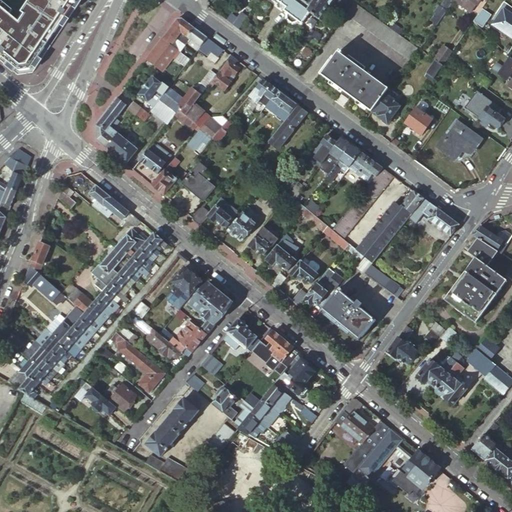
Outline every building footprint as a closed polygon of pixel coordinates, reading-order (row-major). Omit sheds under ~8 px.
[(0,0),(0,5),(9,13),(12,9),(0,0)] [(0,61),(17,75),(32,73),(80,0),(30,0),(17,20),(9,13),(0,5),(0,61)] [(275,0),(286,8),(284,11),(288,14),(288,15),(287,16),(286,18),(287,20),(287,21),(288,22),(290,23),(291,24),(292,24),(294,24),(295,24),(297,23),(298,23),(298,22),(302,25),(310,13),(293,0),(275,0)] [(293,0),(310,13),(319,19),(328,7),(330,7),(335,1),(334,0),(293,0)] [(444,0),(440,7),(447,12),(454,0),(444,0)] [(354,2),(346,14),(409,60),(418,48),(400,35),(389,27),(354,3),(354,2)] [(511,15),(511,14),(511,8),(503,2),(495,14),(498,16),(492,25),(511,38),(511,15)] [(440,7),(438,6),(435,11),(436,12),(443,17),(447,12),(440,7)] [(482,9),(473,22),(482,29),(491,15),(482,9)] [(443,17),(436,12),(430,20),(437,25),(443,17)] [(239,30),(248,18),(241,13),(237,18),(231,14),(226,21),(239,30)] [(187,38),(194,29),(182,19),(177,20),(172,26),(180,33),(187,38)] [(473,22),(481,30),(482,29),(473,22)] [(393,23),(389,27),(400,35),(404,30),(393,23)] [(252,28),(246,24),(242,29),(248,34),(252,28)] [(172,26),(162,39),(180,52),(184,46),(175,40),(180,33),(172,26)] [(207,38),(194,29),(187,38),(190,40),(197,45),(200,48),(207,39),(207,38)] [(190,40),(187,38),(180,33),(175,40),(184,46),(187,43),(188,42),(190,40)] [(180,52),(162,39),(146,60),(162,72),(172,59),(175,60),(180,52)] [(220,57),(224,52),(207,39),(200,48),(206,52),(209,49),(220,57)] [(190,44),(190,46),(194,49),(197,45),(190,40),(188,42),(190,44)] [(488,45),(501,57),(505,53),(492,41),(488,45)] [(289,68),(300,76),(316,54),(305,47),(289,68)] [(447,60),(452,53),(444,47),(438,55),(435,53),(432,58),(436,61),(443,66),(447,60)] [(322,76),(372,113),(387,92),(388,90),(341,55),(342,53),(340,52),(339,53),(338,53),(322,76)] [(511,70),(511,69),(511,59),(507,55),(505,53),(501,57),(500,59),(511,70)] [(237,61),(231,56),(227,61),(228,62),(212,82),(211,82),(209,86),(212,88),(214,85),(224,92),(231,83),(227,80),(231,74),(234,76),(239,70),(234,66),(237,61)] [(443,66),(436,61),(427,74),(431,77),(429,80),(432,82),(443,66)] [(200,84),(207,88),(209,86),(211,82),(216,76),(210,71),(200,84)] [(480,74),(475,81),(486,89),(491,82),(480,74)] [(160,81),(153,76),(152,77),(162,85),(163,83),(160,81)] [(163,96),(169,88),(163,83),(162,85),(152,77),(138,95),(148,103),(157,91),(163,96)] [(176,78),(169,88),(174,92),(182,82),(176,78)] [(272,87),(263,81),(248,98),(252,101),(246,109),(251,113),(255,108),(258,105),(264,97),(272,87)] [(174,92),(169,88),(163,96),(159,100),(176,114),(181,109),(187,114),(194,106),(200,97),(199,96),(190,88),(182,82),(174,92)] [(190,88),(199,96),(203,90),(194,83),(190,88)] [(270,101),(278,92),(272,87),(264,97),(270,101)] [(289,116),(296,106),(278,92),(270,101),(267,106),(275,112),(273,114),(283,122),(289,116)] [(387,92),(372,113),(387,124),(400,107),(395,104),(398,101),(396,99),(387,92)] [(117,98),(97,123),(106,130),(109,127),(113,130),(120,121),(116,119),(127,106),(117,98)] [(159,100),(154,108),(150,112),(167,126),(174,117),(176,114),(159,100)] [(138,105),(134,102),(128,110),(136,116),(139,112),(142,109),(138,105)] [(144,111),(149,114),(150,112),(154,108),(150,104),(144,111)] [(209,118),(194,106),(187,114),(186,116),(200,129),(209,118)] [(307,114),(298,107),(279,130),(288,137),(307,114)] [(505,121),(487,108),(479,119),(488,126),(490,124),(499,130),(505,121)] [(125,129),(120,136),(124,139),(127,135),(128,137),(133,131),(134,132),(149,114),(144,111),(142,109),(139,112),(136,116),(133,119),(135,121),(128,130),(126,128),(125,129)] [(181,109),(176,114),(174,117),(181,123),(184,120),(197,132),(200,129),(186,116),(187,114),(181,109)] [(432,121),(416,109),(405,124),(422,136),(432,121)] [(216,123),(209,118),(200,129),(213,139),(222,128),(216,123)] [(228,122),(222,128),(213,139),(217,143),(232,125),(228,122)] [(96,141),(106,148),(118,134),(116,133),(113,130),(109,127),(106,130),(97,123),(95,126),(96,141)] [(481,141),(457,123),(439,148),(459,163),(465,155),(469,158),(481,141)] [(116,133),(118,134),(120,136),(125,129),(121,126),(116,133)] [(213,139),(200,129),(197,132),(210,143),(213,139)] [(279,130),(263,150),(266,152),(268,150),(273,154),(276,150),(276,151),(288,137),(279,130)] [(118,134),(106,148),(125,165),(137,150),(124,139),(120,136),(118,134)] [(324,161),(330,154),(337,144),(327,136),(314,153),(324,161)] [(339,161),(351,145),(342,138),(337,144),(330,154),(339,161)] [(349,169),(361,152),(351,145),(339,161),(349,169)] [(5,182),(4,184),(17,193),(32,157),(19,150),(11,157),(18,162),(14,170),(8,185),(5,182)] [(165,165),(147,151),(140,161),(157,175),(165,165)] [(376,177),(383,169),(361,152),(349,169),(348,169),(367,183),(373,175),(376,177)] [(332,163),(336,166),(339,161),(330,154),(324,161),(330,165),(332,163)] [(11,157),(4,164),(14,170),(18,162),(11,157)] [(175,158),(151,186),(164,196),(177,181),(168,173),(178,161),(175,158)] [(345,173),(348,169),(349,169),(339,161),(336,166),(340,170),(345,173)] [(325,171),(329,175),(336,166),(332,163),(330,165),(325,171)] [(214,176),(200,164),(182,185),(203,202),(214,189),(207,183),(214,176)] [(258,170),(251,164),(246,171),(252,177),(258,170)] [(269,179),(270,180),(277,170),(272,166),(264,175),(269,179)] [(334,178),(340,170),(336,166),(329,175),(334,178)] [(343,240),(394,177),(383,169),(376,177),(369,185),(332,231),(343,240)] [(275,184),(281,189),(289,178),(284,174),(275,184)] [(367,183),(369,185),(376,177),(373,175),(367,183)] [(289,178),(281,189),(284,191),(292,180),(289,178)] [(4,184),(0,181),(0,189),(5,193),(1,203),(0,205),(0,211),(7,218),(17,193),(4,184)] [(288,195),(294,200),(306,185),(303,182),(301,185),(297,182),(288,194),(288,195)] [(113,210),(119,203),(97,184),(89,193),(97,200),(94,203),(101,209),(104,206),(105,206),(106,205),(113,210)] [(288,195),(288,194),(284,191),(281,189),(275,184),(265,197),(272,203),(277,197),(283,202),(288,195)] [(76,200),(62,188),(58,196),(70,206),(76,200)] [(349,199),(338,191),(333,197),(336,199),(335,201),(340,205),(341,203),(344,205),(349,199)] [(412,214),(424,199),(414,192),(402,206),(412,214)] [(306,209),(304,208),(294,200),(288,195),(283,202),(278,208),(296,222),(301,216),(306,209)] [(223,197),(209,214),(207,216),(215,223),(216,222),(225,229),(238,213),(232,208),(226,214),(222,211),(227,205),(223,201),(225,198),(223,197)] [(412,214),(411,216),(413,218),(411,221),(416,225),(424,214),(430,218),(428,220),(451,237),(459,225),(424,199),(412,214)] [(364,257),(372,264),(411,216),(412,214),(402,206),(401,208),(394,203),(356,250),(364,257)] [(192,219),(199,226),(207,216),(209,214),(202,208),(192,219)] [(328,227),(313,215),(306,209),(301,216),(323,233),(328,227)] [(141,221),(130,212),(119,226),(136,227),(141,221)] [(250,221),(241,214),(227,231),(236,238),(237,238),(241,241),(254,226),(249,222),(250,221)] [(480,226),(473,236),(477,239),(498,252),(501,255),(504,249),(507,245),(511,236),(511,227),(507,234),(504,233),(496,237),(480,226)] [(349,245),(343,240),(332,231),(328,227),(323,233),(344,250),(349,245)] [(277,240),(262,228),(247,246),(256,252),(257,251),(264,256),(270,249),(277,240)] [(168,244),(154,232),(146,241),(156,249),(161,243),(165,247),(168,244)] [(128,233),(116,247),(115,248),(124,257),(128,252),(131,255),(134,251),(131,248),(134,245),(137,242),(128,233)] [(498,252),(477,239),(467,253),(475,259),(444,301),(475,324),(507,282),(487,267),(498,252)] [(156,249),(146,241),(139,250),(148,258),(153,253),(157,256),(160,253),(156,249)] [(39,242),(31,263),(39,271),(43,262),(46,263),(50,252),(48,251),(49,246),(39,242)] [(352,247),(349,245),(344,250),(342,253),(345,255),(349,251),(352,247)] [(276,246),(264,261),(272,267),(275,263),(287,272),(295,261),(276,246)] [(364,257),(356,250),(352,247),(349,251),(361,261),(364,257)] [(100,283),(111,271),(124,257),(115,248),(100,265),(96,271),(99,273),(95,278),(100,283)] [(501,255),(511,262),(511,261),(511,254),(509,253),(504,249),(501,255)] [(139,250),(132,258),(141,266),(145,261),(149,265),(150,265),(152,261),(148,258),(139,250)] [(114,274),(127,259),(124,257),(111,271),(114,274)] [(132,258),(129,261),(125,266),(134,274),(138,269),(142,273),(145,269),(141,266),(132,258)] [(250,268),(255,272),(262,263),(257,259),(250,268)] [(145,261),(141,266),(145,269),(147,271),(151,266),(150,265),(149,265),(145,261)] [(318,275),(300,261),(289,274),(297,280),(299,277),(302,279),(303,278),(310,284),(318,275)] [(31,263),(24,280),(33,286),(34,283),(53,299),(61,290),(39,271),(31,263)] [(125,266),(117,275),(127,283),(131,277),(135,281),(138,278),(138,277),(134,274),(125,266)] [(190,297),(202,281),(185,267),(172,282),(177,285),(171,292),(178,298),(184,291),(190,297)] [(270,285),(276,289),(285,279),(279,274),(270,285)] [(321,278),(307,295),(304,299),(312,305),(314,303),(317,306),(322,309),(332,297),(330,294),(334,289),(335,290),(343,280),(335,274),(327,283),(321,278)] [(117,275),(110,283),(119,291),(123,286),(128,290),(131,286),(127,283),(117,275)] [(390,280),(384,288),(396,298),(402,289),(390,280)] [(103,291),(112,299),(116,295),(120,299),(124,295),(119,291),(110,283),(103,291)] [(201,328),(208,334),(233,303),(209,283),(191,305),(203,315),(201,317),(202,320),(205,323),(201,328)] [(76,287),(68,296),(77,305),(85,311),(86,310),(94,302),(76,287)] [(341,290),(339,288),(322,310),(339,324),(359,340),(375,321),(359,308),(362,305),(358,301),(355,304),(340,292),(341,290)] [(291,301),(297,307),(304,299),(307,295),(300,290),(291,301)] [(103,291),(95,300),(104,308),(112,299),(103,291)] [(120,299),(116,295),(112,299),(117,303),(121,299),(120,299)] [(95,300),(94,302),(86,310),(96,318),(104,308),(95,300)] [(142,301),(133,312),(142,319),(150,308),(142,301)] [(85,311),(77,305),(66,317),(64,319),(72,326),(79,318),(85,311)] [(110,314),(104,308),(96,318),(100,322),(102,324),(110,314)] [(86,310),(85,311),(79,318),(89,326),(92,322),(97,326),(100,322),(96,318),(86,310)] [(64,319),(66,317),(61,313),(47,328),(49,328),(53,332),(61,339),(65,335),(72,326),(64,319)] [(79,318),(72,326),(81,334),(85,330),(90,334),(93,330),(89,326),(79,318)] [(252,353),(261,341),(246,329),(247,327),(245,325),(247,323),(246,320),(245,319),(241,319),(240,321),(239,321),(223,339),(241,354),(246,348),(252,353)] [(97,326),(92,322),(89,326),(93,330),(95,332),(102,324),(100,322),(97,326)] [(430,329),(440,338),(446,331),(436,323),(430,329)] [(134,334),(123,325),(117,332),(129,341),(134,334)] [(81,334),(72,326),(65,335),(74,343),(78,338),(83,341),(86,338),(81,334)] [(413,331),(406,326),(385,353),(394,360),(396,358),(407,366),(417,353),(413,349),(415,347),(407,341),(409,337),(413,331)] [(182,352),(188,358),(208,334),(201,328),(200,327),(185,345),(181,342),(176,348),(182,352)] [(49,328),(38,341),(42,345),(53,332),(49,328)] [(446,331),(440,338),(448,344),(457,334),(449,328),(446,331)] [(90,334),(85,330),(81,334),(86,338),(88,340),(95,332),(93,330),(90,334)] [(176,348),(161,335),(155,330),(148,339),(157,347),(156,348),(158,349),(158,352),(161,354),(163,353),(165,355),(166,354),(168,355),(170,353),(175,357),(178,357),(182,352),(176,348)] [(300,352),(275,331),(267,340),(274,346),(271,350),(274,353),(273,355),(288,367),(291,363),(298,354),(300,352)] [(439,338),(431,331),(425,338),(433,345),(439,338)] [(10,332),(6,337),(17,347),(21,341),(10,332)] [(53,332),(42,345),(51,351),(58,343),(61,339),(53,332)] [(492,333),(486,339),(498,348),(503,342),(492,333)] [(65,335),(61,339),(58,343),(67,351),(71,347),(75,350),(78,347),(74,343),(65,335)] [(17,347),(6,337),(2,344),(13,351),(17,347)] [(78,338),(74,343),(78,347),(80,349),(88,340),(86,338),(83,341),(78,338)] [(486,339),(476,349),(486,358),(490,361),(499,349),(498,348),(486,339)] [(38,341),(27,354),(31,358),(42,345),(38,341)] [(122,347),(119,350),(129,358),(137,349),(127,341),(122,347)] [(58,343),(51,351),(50,352),(59,359),(64,354),(68,358),(71,355),(67,351),(58,343)] [(42,345),(31,358),(39,365),(43,360),(50,352),(51,351),(42,345)] [(476,350),(471,346),(464,355),(468,359),(476,350)] [(80,349),(78,347),(75,350),(71,347),(67,351),(71,355),(73,357),(80,349)] [(146,357),(137,349),(129,358),(138,366),(146,357)] [(486,358),(476,349),(476,350),(468,359),(470,360),(469,362),(477,369),(486,358)] [(50,352),(43,360),(52,368),(56,363),(61,367),(64,363),(59,359),(50,352)] [(457,363),(462,358),(456,353),(443,371),(430,360),(417,376),(426,383),(428,381),(436,388),(457,363)] [(226,366),(211,354),(202,365),(217,377),(226,366)] [(285,371),(275,384),(285,391),(289,386),(299,394),(300,393),(302,395),(304,395),(307,391),(307,389),(305,387),(307,385),(305,384),(315,371),(307,365),(309,363),(298,354),(291,363),(295,367),(289,374),(285,371)] [(148,375),(156,365),(146,357),(138,366),(148,375)] [(39,365),(31,358),(22,369),(19,371),(28,378),(29,377),(36,368),(39,365)] [(477,369),(487,377),(496,366),(490,361),(486,358),(477,369)] [(43,360),(39,365),(36,368),(49,380),(56,372),(52,368),(43,360)] [(496,366),(503,372),(507,367),(500,361),(496,366)] [(457,363),(436,388),(434,390),(435,393),(439,397),(442,396),(453,406),(466,390),(460,385),(464,381),(458,376),(464,369),(457,363)] [(158,383),(166,374),(156,365),(148,375),(158,383)] [(503,396),(511,385),(511,379),(503,372),(496,366),(487,377),(484,380),(503,396)] [(36,368),(29,377),(38,384),(42,379),(47,383),(49,380),(36,368)] [(12,373),(7,381),(10,383),(16,376),(12,373)] [(95,381),(85,373),(81,378),(88,383),(91,386),(95,381)] [(206,383),(195,373),(188,382),(200,391),(206,383)] [(150,393),(158,383),(148,375),(140,384),(150,393)] [(10,383),(19,388),(25,381),(16,376),(10,383)] [(18,389),(23,392),(34,398),(37,394),(33,390),(38,384),(29,377),(28,378),(25,381),(19,388),(18,389)] [(91,386),(88,383),(84,388),(91,395),(89,398),(97,405),(94,407),(96,409),(96,411),(99,414),(102,414),(104,415),(106,413),(110,415),(116,408),(91,386)] [(140,401),(120,384),(109,398),(129,414),(140,401)] [(262,398),(271,406),(279,411),(280,412),(281,411),(283,411),(288,405),(287,402),(292,396),(285,391),(275,384),(262,398)] [(221,396),(215,403),(228,413),(235,418),(240,412),(233,406),(239,398),(226,387),(224,388),(220,393),(220,395),(221,396)] [(23,392),(18,401),(40,414),(45,405),(34,398),(23,392)] [(201,410),(186,397),(148,444),(162,456),(201,410)] [(262,398),(254,408),(252,412),(261,419),(271,406),(262,398)] [(353,411),(354,412),(357,409),(358,410),(363,404),(356,399),(351,399),(347,405),(332,427),(336,431),(341,425),(353,411)] [(56,401),(50,408),(55,411),(60,404),(56,401)] [(250,405),(237,420),(242,424),(252,412),(254,408),(250,405)] [(311,422),(317,415),(305,405),(299,412),(311,422)] [(271,406),(261,419),(265,423),(268,425),(269,425),(280,412),(279,411),(271,406)] [(353,411),(341,425),(362,443),(374,429),(354,412),(353,411)] [(252,412),(242,424),(240,426),(247,431),(250,432),(261,419),(252,412)] [(261,419),(250,432),(255,435),(256,436),(261,430),(263,432),(268,425),(265,423),(261,419)] [(229,439),(236,431),(222,421),(207,441),(213,446),(223,434),(229,439)] [(494,423),(471,450),(484,461),(495,445),(488,439),(499,427),(494,423)] [(240,426),(236,431),(229,439),(220,451),(216,456),(223,461),(247,431),(240,426)] [(281,435),(295,445),(299,440),(286,429),(281,435)] [(215,448),(220,451),(229,439),(223,434),(213,446),(215,448)] [(290,453),(295,445),(281,435),(276,441),(290,453)] [(484,461),(511,484),(511,482),(511,462),(499,452),(501,449),(496,445),(495,445),(484,461)] [(211,462),(216,456),(220,451),(215,448),(207,458),(211,462)] [(425,456),(418,450),(404,468),(408,471),(404,476),(400,473),(396,479),(406,486),(408,483),(417,490),(419,487),(422,489),(425,487),(430,481),(430,480),(440,468),(431,461),(430,462),(424,457),(425,456)] [(153,456),(149,463),(161,469),(165,463),(153,456)] [(161,469),(184,482),(191,486),(201,474),(169,456),(165,463),(161,469)] [(191,486),(184,482),(181,489),(187,493),(191,486)] [(233,511),(230,498),(186,510),(186,511),(233,511)]
